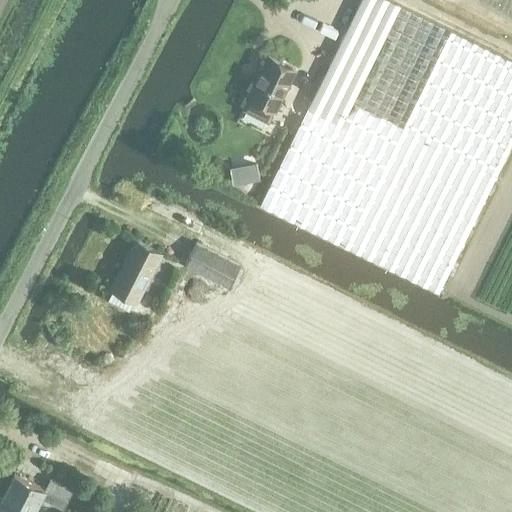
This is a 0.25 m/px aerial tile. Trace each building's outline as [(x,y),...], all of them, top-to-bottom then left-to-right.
[(359,0),(259,203),(438,292),(511,141),(511,59),(391,0),(359,0)] [(267,120),(272,109),(274,110),(295,68),(267,55),(246,96),(248,97),(242,108),(267,120)] [(256,157),(229,165),(235,182),(261,173),(256,157)] [(138,240),(124,268),(121,266),(110,287),(135,300),(161,251),(138,240)] [(228,286),(239,264),(195,241),(184,263),(228,286)] [(1,494),(33,510),(40,496),(62,508),(72,489),(49,477),(44,487),(14,471),(1,494)] [(33,510),(1,494),(0,496),(0,511),(36,511),(33,510)]
